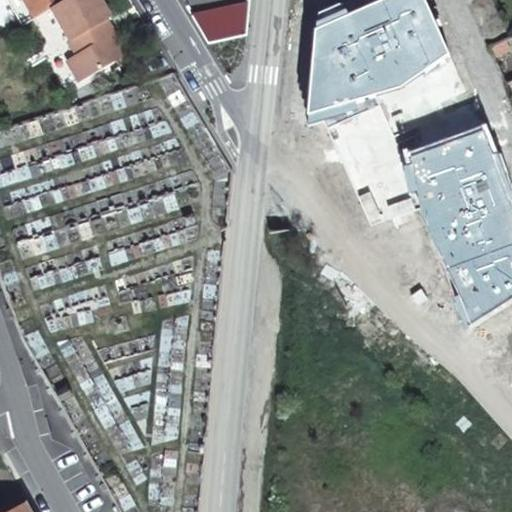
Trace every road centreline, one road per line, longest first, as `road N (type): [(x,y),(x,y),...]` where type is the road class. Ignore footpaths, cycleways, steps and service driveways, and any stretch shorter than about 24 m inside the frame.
road 1 (residential): [(258,154),(316,211),(394,310),(511,420)]
road 2 (secondary): [(258,154),(220,511)]
road 3 (residential): [(258,154),(162,0)]
road 4 (secondary): [(274,0),(258,154)]
